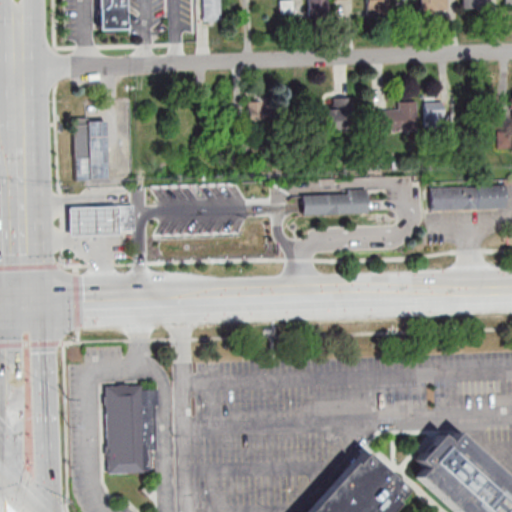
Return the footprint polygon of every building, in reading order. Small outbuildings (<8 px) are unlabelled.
[(95,0),(95,30),(126,30),(125,0),(95,0)] [(201,0),(201,21),(219,21),(218,0),(201,0)] [(291,0),(280,0),(280,13),(291,13),(291,0)] [(325,0),(307,0),(308,15),(325,15),(325,0)] [(364,0),(365,10),(386,10),(386,0),(364,0)] [(448,10),(448,0),(418,0),(419,10),(448,10)] [(488,0),(460,0),(461,8),(489,8),(488,0)] [(353,97),(331,97),(331,105),(314,105),(314,131),(353,131),(353,97)] [(423,97),(423,126),(442,126),(442,97),(423,97)] [(272,122),(272,99),(247,99),(247,122),(272,122)] [(415,101),(396,101),(396,110),(372,111),(372,132),(416,131),(415,101)] [(482,123),(502,123),(502,102),(482,102),(482,123)] [(104,119),(72,119),(72,180),(105,180),(104,119)] [(429,210),(508,208),(507,185),(428,186),(429,210)] [(301,193),(301,214),(366,213),(366,191),(301,193)] [(146,261),(186,260),(186,224),(209,224),(209,192),(145,193),(146,261)] [(132,230),(113,231),(112,206),(131,205),(132,230)] [(115,235),(114,206),(64,208),(65,236),(115,235)] [(104,385),(105,473),(154,473),(153,406),(157,406),(157,388),(141,389),(141,384),(104,385)] [(456,511),(511,511),(511,487),(451,431),(413,472),(456,511)] [(382,511),(402,490),(358,452),(305,511),(382,511)]
